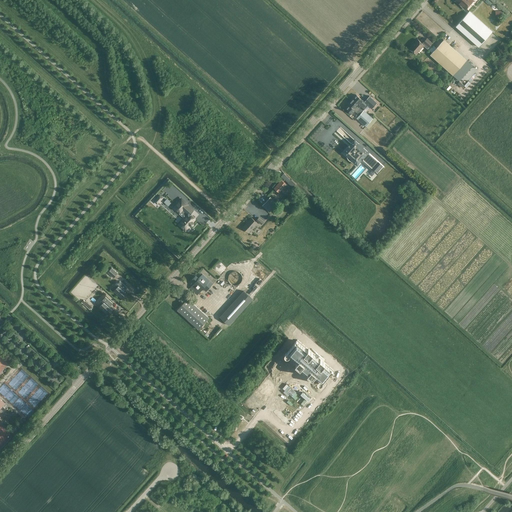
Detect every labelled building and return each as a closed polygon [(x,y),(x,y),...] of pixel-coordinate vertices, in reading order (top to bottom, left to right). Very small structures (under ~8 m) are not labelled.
[(479,47),(492,32),(469,11),(456,26),(479,47)] [(422,44),(417,39),(409,48),(416,54),(424,45),(427,48),(432,43),(427,38),(422,44)] [(430,55),(459,81),(473,65),(444,39),(430,55)] [(363,110),(367,105),(364,102),(355,93),(347,103),(349,105),(345,109),(352,114),(355,111),(356,112),(357,112),(358,113),(356,115),(358,117),(357,118),(366,126),(373,118),(363,110)] [(364,102),(367,105),(372,109),(377,103),(370,96),(364,102)] [(354,140),(344,152),(348,156),(349,156),(350,158),(351,159),(352,160),(357,164),(362,159),(377,173),(383,166),(363,148),(359,144),(354,140)] [(281,176),(288,182),(291,179),(284,173),(281,176)] [(289,187),(281,180),(274,188),(279,193),(283,188),(286,191),(289,187)] [(166,208),(172,202),(167,198),(164,201),(161,199),(164,196),(160,193),(154,201),(158,204),(159,202),(166,208)] [(272,210),(278,203),(281,199),(282,200),(284,197),(283,195),(280,198),(276,194),(272,199),(270,197),(264,204),(272,210)] [(191,232),(201,221),(194,214),(197,210),(186,201),(177,210),(189,220),(184,226),(191,232)] [(257,223),(251,218),(243,227),(249,232),(257,223)] [(178,247),(183,242),(176,235),(171,241),(178,247)] [(112,268),(107,272),(114,278),(118,274),(112,268)] [(242,281),(242,278),(242,275),(240,273),(238,271),(235,271),(232,272),(230,273),(229,275),(228,278),(229,281),(230,283),(233,285),(235,285),(238,285),(241,283),(242,281)] [(206,291),(213,284),(202,274),(199,278),(196,276),(192,280),(193,281),(191,284),(193,285),(190,288),(197,295),(203,288),(206,291)] [(127,287),(120,281),(115,286),(117,287),(114,291),(122,299),(128,293),(125,290),(124,289),(124,288),(126,287),(127,288),(127,287)] [(229,325),(253,299),(244,291),(220,317),(229,325)] [(112,303),(105,297),(101,302),(103,303),(99,307),(108,315),(113,309),(110,306),(110,305),(109,304),(111,303),(112,304),(112,303)] [(177,310),(199,329),(209,318),(187,299),(177,310)] [(90,310),(92,307),(85,301),(83,303),(90,310)] [(296,341),(288,335),(273,352),(321,393),(332,380),(329,377),(334,372),(296,341)] [(12,375),(21,365),(18,363),(9,372),(12,375)]
